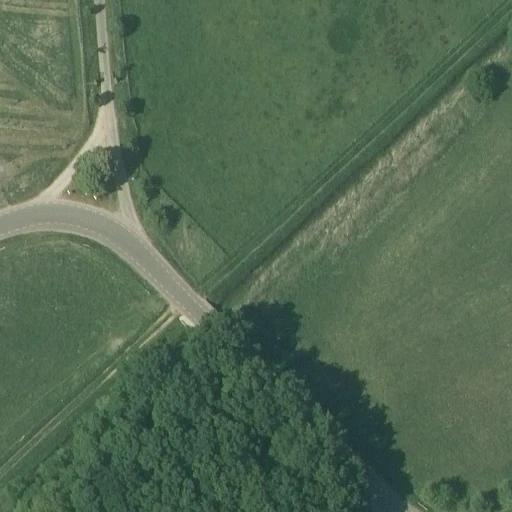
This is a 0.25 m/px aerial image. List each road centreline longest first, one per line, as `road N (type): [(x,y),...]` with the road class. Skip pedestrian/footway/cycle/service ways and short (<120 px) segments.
road 1 (tertiary): [(395,511),(126,243)]
road 2 (unclassified): [(126,243),(113,97)]
road 3 (unclassified): [(113,97),(97,145),(40,215)]
